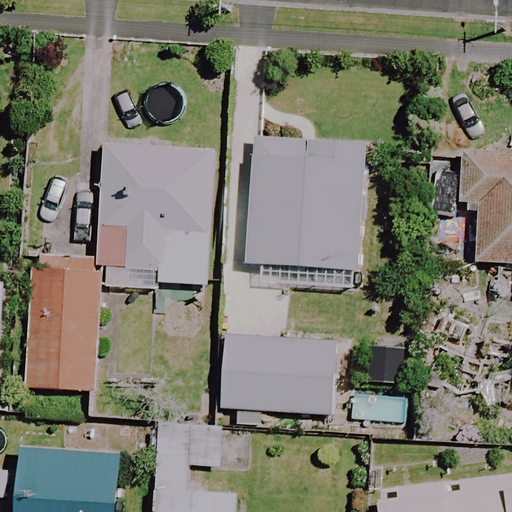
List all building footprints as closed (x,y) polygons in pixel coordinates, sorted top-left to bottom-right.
[(257,144),(250,268),(261,269),(260,287),(358,293),(366,151),(257,144)] [(217,156),(105,149),(98,263),(37,260),(30,393),(95,396),(101,298),(157,301),(158,288),(209,291),(217,156)] [(511,156),(463,154),(460,214),(481,215),(478,267),(511,268),(511,156)] [(341,348),(228,344),(225,413),(338,417),(341,348)] [(221,407),(189,405),(187,432),(160,431),(154,511),(238,511),(239,499),(188,496),(189,470),(217,472),(221,407)] [(123,511),(127,457),(24,451),(20,511),(123,511)] [(511,511),(511,470),(377,486),(380,511),(511,511)]
